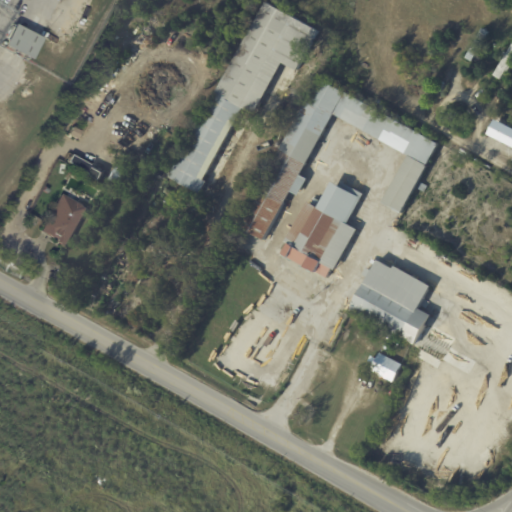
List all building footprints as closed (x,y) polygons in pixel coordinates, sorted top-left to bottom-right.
[(229,134),(203,182),(206,183),(199,196),(168,179),(267,3),(319,32),(298,71),(284,64),(255,116),(243,109),(229,134)] [(37,43),(37,44),(34,49),(32,48),(26,59),(0,45),(12,24),(38,38),(35,43),(37,43)] [(511,62),(501,80),(494,76),(503,63),(500,61),(504,53),(507,55),(511,46),(511,62)] [(402,213),(380,201),(406,155),(333,114),(299,174),(306,177),(298,192),(292,189),(265,238),(238,223),(320,74),(442,142),(402,213)] [(495,119),(511,127),(511,146),(487,134),(495,119)] [(72,128),(80,132),(76,140),(68,135),(72,128)] [(123,155),(115,150),(117,145),(137,157),(135,161),(123,155)] [(104,172),(69,154),(65,162),(99,180),(104,172)] [(357,231),(334,272),(331,271),(326,280),(315,273),(314,275),(304,270),(304,269),(288,260),(287,261),(281,257),(287,245),(284,243),(306,203),(317,209),(331,184),(339,188),(342,183),(364,195),(347,225),(357,231)] [(417,190),(420,183),(427,186),(424,193),(417,190)] [(66,198),(77,204),(79,204),(83,206),(84,208),(87,210),(66,248),(59,245),(58,247),(53,243),(55,241),(39,232),(60,195),(66,198)] [(142,240),(157,249),(159,246),(170,253),(164,263),(141,250),(138,254),(130,250),(136,239),(141,242),(142,240)] [(424,300),(418,311),(431,317),(414,347),(350,312),(377,262),(393,270),(394,268),(431,288),(424,300)] [(382,349),(384,343),(392,347),(390,353),(382,349)] [(401,366),(393,384),(370,373),(379,355),(401,366)]
